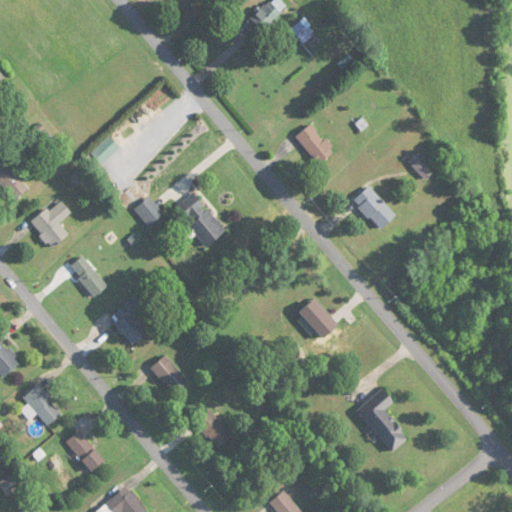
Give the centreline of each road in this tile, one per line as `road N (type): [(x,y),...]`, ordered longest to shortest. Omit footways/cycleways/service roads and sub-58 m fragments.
road 1 (residential): [(511,462),(119,0)]
road 2 (residential): [(0,264),(208,511)]
